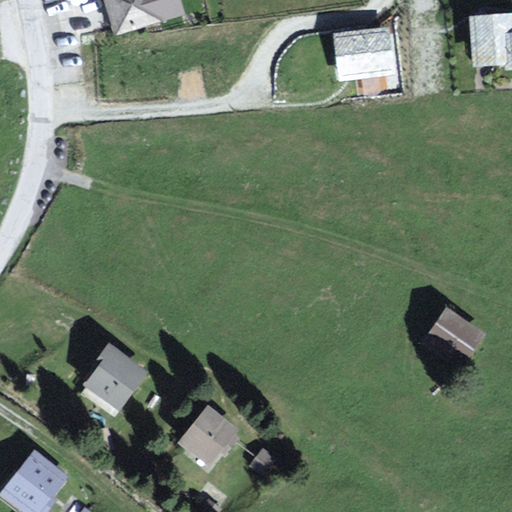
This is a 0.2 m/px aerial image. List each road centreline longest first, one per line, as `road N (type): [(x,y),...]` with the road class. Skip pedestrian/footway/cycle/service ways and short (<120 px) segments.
road 1 (track): [(37,158),(95,184),(278,359),(463,511)]
road 2 (track): [(95,184),(293,217),(511,300)]
road 3 (unclassified): [(21,0),(31,29),(37,158),(0,256)]
